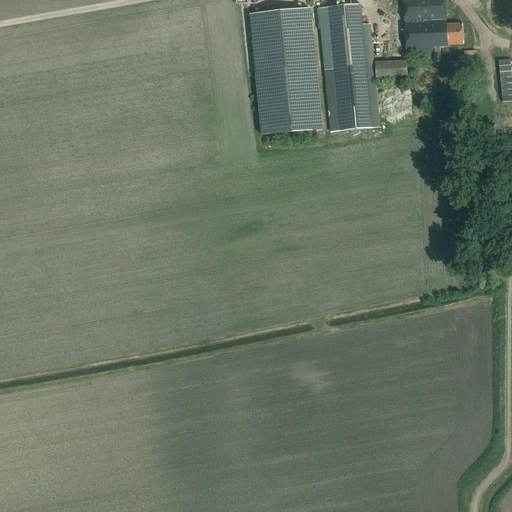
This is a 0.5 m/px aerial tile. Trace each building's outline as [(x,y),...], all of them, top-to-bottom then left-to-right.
[(462,25),(446,25),(444,0),(404,0),(406,54),(435,53),(435,55),(434,55),(434,63),(441,62),(440,48),(446,47),(446,45),(463,45),(462,25)] [(332,132),(379,128),(373,66),(375,66),(371,25),(363,26),(361,6),(320,10),(332,132)] [(262,136),(323,130),(311,12),(251,18),(256,77),(262,136)] [(511,60),(499,61),(503,103),(511,101),(511,71),(511,72),(511,60)] [(406,78),(406,61),(375,62),(376,79),(406,78)]
